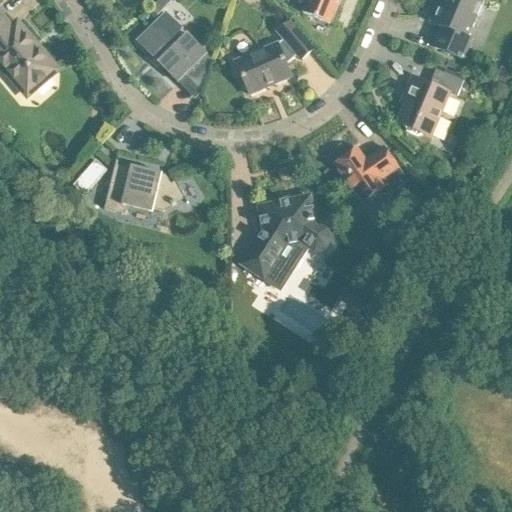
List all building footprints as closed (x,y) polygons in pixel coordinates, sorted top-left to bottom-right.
[(308,0),(303,13),(330,25),(340,0),(308,0)] [(433,47),(457,57),(464,60),(473,40),(469,38),(477,20),(482,18),(486,10),(483,4),(485,0),(444,0),(434,25),(442,28),(433,47)] [(166,14),(138,42),(152,56),(149,59),(157,68),(160,65),(179,83),(184,78),(202,95),(213,61),(166,14)] [(39,52),(34,46),(34,43),(19,26),(14,31),(0,15),(0,63),(26,94),(32,89),(37,91),(51,79),(50,74),(56,69),(42,52),(41,52),(39,52)] [(278,44),(236,62),(250,96),(293,78),(287,65),(298,56),(302,61),(315,50),(292,22),(278,33),(284,40),(278,45),(278,44)] [(397,124),(406,128),(408,132),(419,137),(423,135),(432,139),(451,95),(458,98),(464,82),(437,70),(430,85),(412,77),(404,96),(408,98),(397,124)] [(366,161),(358,149),(335,166),(363,205),(385,189),(390,195),(408,182),(384,148),(366,161)] [(118,162),(117,161),(105,210),(126,215),(129,204),(164,212),(185,200),(188,204),(189,203),(176,182),(172,185),(167,176),(133,168),(133,170),(117,166),(118,162)] [(83,195),(93,183),(85,175),(74,187),(83,195)] [(265,231),(243,265),(265,280),(287,246),(301,242),(316,252),(327,250),(332,240),(330,230),(315,220),(311,197),(260,208),(265,231)]
